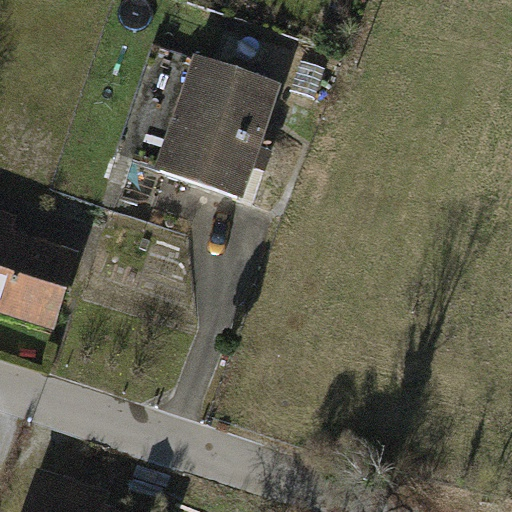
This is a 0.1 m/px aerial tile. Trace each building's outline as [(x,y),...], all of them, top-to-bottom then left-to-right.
[(184,13),(155,4),(143,41),(172,50),(184,13)] [(194,68),(157,181),(244,210),(282,96),(194,68)] [(328,80),(302,72),(292,104),(318,112),(328,80)] [(22,227),(0,220),(0,331),(58,349),(81,272),(15,252),(22,227)] [(144,511),(41,481),(31,511),(144,511)]
